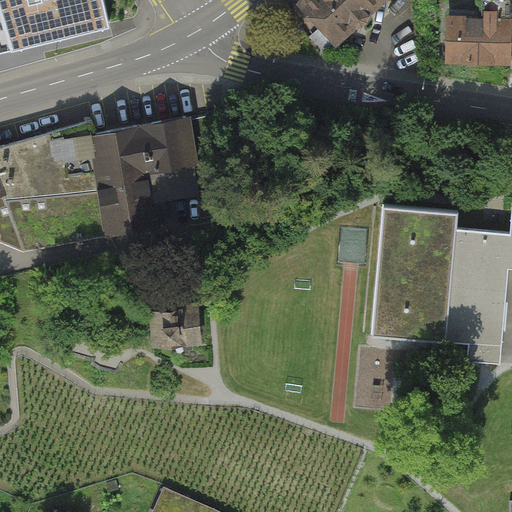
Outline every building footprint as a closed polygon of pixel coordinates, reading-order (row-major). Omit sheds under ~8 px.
[(0,0),(0,50),(110,22),(105,0),(0,0)] [(306,0),(304,2),(337,38),(381,0),(306,0)] [(511,19),(452,16),(450,64),(511,67),(511,19)] [(111,241),(106,217),(204,199),(191,119),(93,137),(91,123),(0,148),(0,246),(24,256),(111,241)] [(464,214),(391,208),(380,338),(506,350),(511,286),(511,233),(463,229),(464,214)] [(203,348),(199,310),(158,313),(162,352),(203,348)] [(216,511),(164,489),(153,511),(216,511)]
